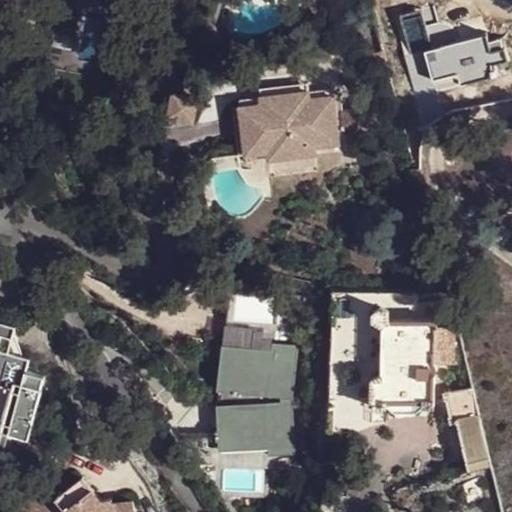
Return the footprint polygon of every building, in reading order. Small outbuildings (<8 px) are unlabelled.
[(274,60),(274,70),(318,67),(315,58),(274,60)] [(251,76),(252,138),(275,139),(276,133),(319,130),(322,136),(343,134),(341,76),(317,76),(318,67),(274,70),(273,79),(251,76)] [(251,76),(233,80),(237,139),(252,138),(251,76)] [(191,125),(198,94),(167,88),(161,119),(191,125)] [(423,177),(421,167),(417,168),(411,171),(414,180),(423,177)] [(378,320),(378,326),(380,328),(387,331),(388,331),(391,330),(395,327),(395,326),(394,319),(392,316),(386,313),(381,315),(378,320)] [(0,373),(25,381),(18,401),(46,410),(59,367),(37,360),(41,348),(0,336),(0,335),(5,320),(0,318),(0,373)] [(439,325),(395,326),(395,327),(391,330),(388,331),(387,331),(384,379),(376,382),(375,414),(389,414),(391,406),(426,405),(425,415),(436,415),(439,369),(439,333),(439,325)] [(455,333),(439,333),(439,369),(456,368),(455,333)] [(268,343),(218,338),(214,382),(214,400),(216,425),(212,426),(212,428),(213,435),(217,435),(216,437),(217,445),(267,440),(267,448),(291,445),(286,392),(292,338),(268,336),(268,343)] [(496,469),(475,393),(451,398),(456,427),(462,428),(476,472),(491,470),(496,469)] [(213,435),(212,428),(198,430),(216,437),(217,435),(213,435)] [(217,445),(216,437),(198,430),(176,431),(188,447),(179,447),(186,458),(269,469),(267,448),(267,440),(217,445)] [(96,470),(68,491),(85,511),(149,511),(146,494),(126,498),(125,490),(114,492),(96,470)]
